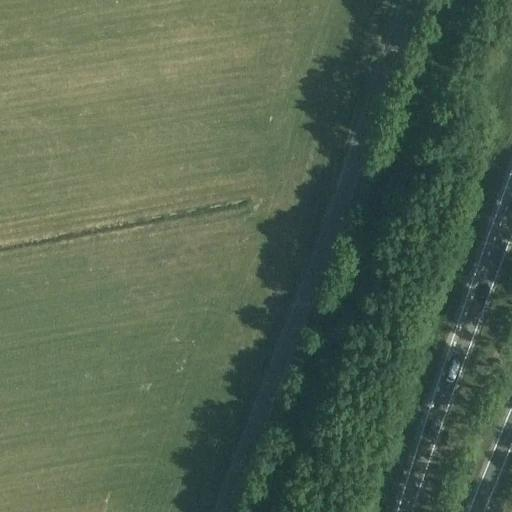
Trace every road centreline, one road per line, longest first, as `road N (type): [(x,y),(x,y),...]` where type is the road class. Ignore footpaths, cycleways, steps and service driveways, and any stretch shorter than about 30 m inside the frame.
road 1 (unclassified): [(411,0),(223,511)]
road 2 (trunk): [(511,216),(405,511)]
